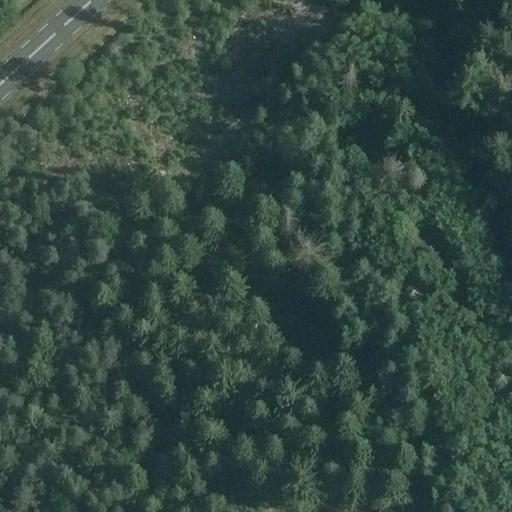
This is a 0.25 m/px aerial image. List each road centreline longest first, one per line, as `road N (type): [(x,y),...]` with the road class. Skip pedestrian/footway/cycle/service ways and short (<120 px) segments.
road 1 (track): [(410,0),(171,192),(0,346)]
road 2 (primary): [(90,0),(0,82)]
